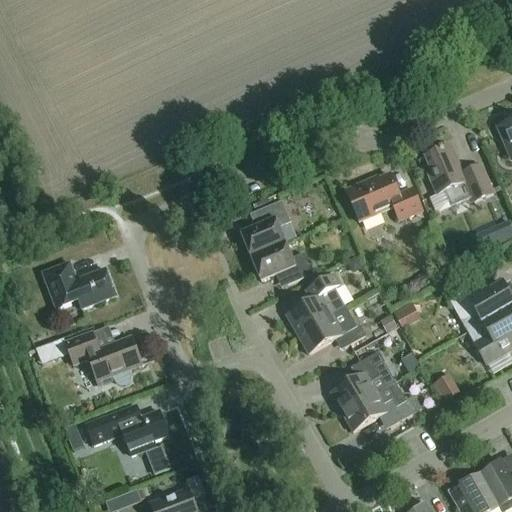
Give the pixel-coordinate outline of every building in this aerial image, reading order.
[(511,122),(502,127),(499,134),(510,160),(511,160),(511,122)] [(428,177),(437,197),(430,201),(435,213),(440,215),(472,201),(474,206),(493,197),(481,168),(462,176),(450,148),(425,159),(432,175),(428,177)] [(399,224),(422,214),(412,192),(398,198),(390,178),(365,188),(364,185),(346,193),(359,225),(394,211),(399,224)] [(240,236),(250,260),(285,245),(279,230),(290,225),(281,204),(256,215),(262,227),(240,236)] [(285,245),(250,260),(261,284),(282,275),(287,288),(313,278),(304,256),(292,261),(285,245)] [(356,261),(347,267),(353,276),(362,270),(356,261)] [(81,313),(115,300),(105,272),(76,283),(70,266),(42,276),(56,313),(71,308),(69,302),(76,299),(81,313)] [(286,319),(297,338),(345,311),(334,292),(341,288),(334,277),(310,291),(316,302),(286,319)] [(511,290),(509,285),(504,288),(503,286),(480,300),(474,289),(449,303),(461,325),(468,336),(482,327),(511,310),(511,290)] [(393,317),(402,332),(420,322),(411,307),(393,317)] [(511,338),(511,310),(482,327),(468,336),(473,346),(486,368),(511,354),(505,343),(511,338)] [(359,329),(356,330),(345,311),(297,338),(308,358),(338,341),(344,351),(365,339),(359,329)] [(396,330),(389,318),(380,324),(387,336),(396,330)] [(99,389),(113,384),(113,385),(116,388),(120,389),(124,388),(127,386),(129,383),(129,379),(127,374),(141,369),(131,340),(98,353),(91,336),(65,346),(74,369),(89,363),(99,389)] [(44,350),(50,364),(67,357),(61,342),(44,350)] [(330,396),(341,416),(395,385),(384,366),(385,366),(378,355),(354,369),(360,379),(330,396)] [(448,377),(432,387),(442,404),(458,394),(448,377)] [(395,385),(341,416),(353,436),(382,419),(390,431),(417,415),(410,402),(406,404),(395,385)] [(136,409),(102,422),(86,428),(94,449),(121,439),(124,445),(125,445),(131,459),(155,450),(153,445),(168,440),(159,414),(140,421),(136,409)] [(74,427),(62,431),(66,442),(78,437),(74,427)] [(501,464),(480,476),(500,510),(500,511),(510,511),(511,511),(511,478),(510,479),(501,464)] [(496,511),(500,510),(480,476),(459,488),(447,494),(457,511),(496,511)] [(188,492),(149,507),(151,511),(196,511),(193,504),(188,492)] [(136,494),(120,500),(124,511),(125,511),(140,506),(140,504),(144,503),(140,494),(136,495),(136,494)]
